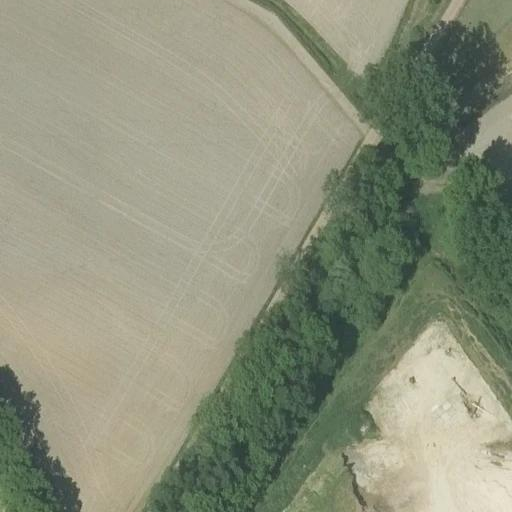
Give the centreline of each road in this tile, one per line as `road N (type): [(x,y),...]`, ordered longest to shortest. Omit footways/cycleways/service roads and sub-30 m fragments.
road 1 (track): [(155,511),(459,0)]
road 2 (track): [(237,0),(274,20),(373,136)]
